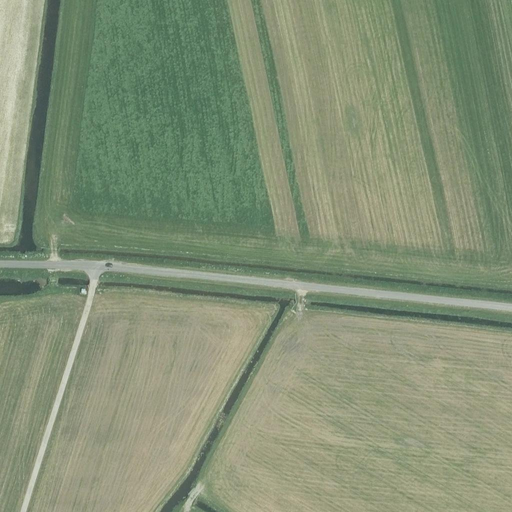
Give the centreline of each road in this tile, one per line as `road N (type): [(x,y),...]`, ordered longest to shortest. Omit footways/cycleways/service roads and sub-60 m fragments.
road 1 (unclassified): [(511,308),(94,266),(0,264)]
road 2 (track): [(21,511),(94,266)]
